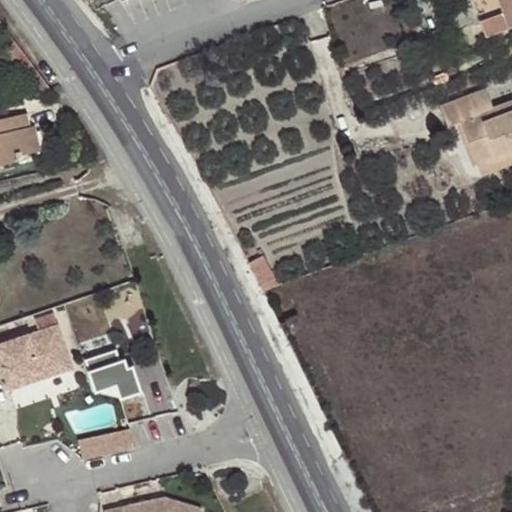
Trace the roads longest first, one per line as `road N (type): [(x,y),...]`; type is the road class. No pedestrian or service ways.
road 1 (tertiary): [(98,79),(283,424)]
road 2 (residential): [(34,442),(53,498),(283,424)]
road 3 (residential): [(98,79),(232,29)]
